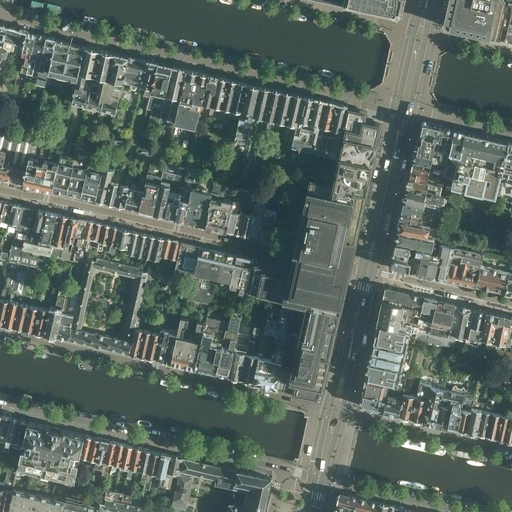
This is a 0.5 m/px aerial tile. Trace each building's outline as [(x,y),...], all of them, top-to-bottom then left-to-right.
[(402,12),(404,0),(343,0),(343,2),(382,11),(398,15),(402,12)] [(505,1),(503,0),(449,0),(444,22),(447,27),(499,38),(507,2),(505,1)] [(511,2),(507,2),(499,38),(502,38),(509,39),(509,40),(511,40),(511,2)] [(20,55),(26,31),(0,24),(0,44),(8,49),(6,56),(8,56),(10,49),(12,49),(13,43),(19,44),(17,54),(20,55)] [(27,73),(36,33),(26,31),(20,55),(26,56),(24,64),(23,63),(21,71),(27,73)] [(32,74),(36,59),(41,60),(46,36),(36,33),(27,73),(23,89),(33,92),(35,84),(37,75),(32,74)] [(44,72),(46,61),(51,62),(56,39),(46,36),(41,60),(37,75),(35,84),(45,86),(48,73),(44,72)] [(74,93),(85,45),(56,39),(51,62),(48,73),(45,86),(48,87),(52,74),(57,75),(57,78),(67,81),(68,78),(74,79),(71,93),(74,93)] [(86,109),(92,83),(85,82),(87,74),(93,75),(100,49),(85,45),(74,93),(72,102),(83,104),(82,109),(86,109)] [(101,108),(114,52),(100,49),(93,75),(100,77),(98,85),(92,83),(86,109),(89,110),(90,106),(101,108)] [(115,116),(121,90),(113,88),(115,81),(123,83),(123,80),(129,56),(114,52),(101,108),(113,111),(112,115),(115,116)] [(141,84),(147,60),(129,56),(123,80),(131,82),(130,85),(131,89),(134,89),(136,87),(137,83),(141,84)] [(395,58),(393,70),(401,71),(403,60),(395,58)] [(148,104),(158,62),(147,60),(141,84),(140,89),(144,90),(142,101),(146,102),(146,104),(148,104)] [(159,124),(166,95),(172,65),(158,62),(148,104),(147,110),(154,112),(152,122),(159,124)] [(174,124),(187,69),(172,65),(166,95),(173,97),(172,101),(171,101),(168,117),(172,118),(171,124),(174,124)] [(202,103),(209,73),(187,69),(174,124),(196,129),(202,103)] [(211,105),(218,76),(209,73),(202,103),(211,105)] [(221,108),(228,78),(218,76),(211,105),(208,119),(213,120),(216,107),(221,108)] [(224,136),(238,80),(228,78),(221,108),(225,109),(223,120),(225,120),(222,135),(224,136)] [(240,112),(247,82),(238,80),(224,136),(227,136),(230,122),(233,122),(236,111),(240,112)] [(240,112),(234,140),(236,140),(236,139),(247,141),(249,131),(259,85),(247,82),(240,112)] [(271,136),(281,90),(259,85),(249,131),(255,132),(259,116),(268,119),(265,134),(271,136)] [(285,123),(292,93),(281,90),(271,136),(277,137),(281,121),(285,123)] [(293,141),(303,95),(292,93),(285,123),(290,124),(287,139),(293,141)] [(313,152),(325,100),(303,95),(293,141),(291,146),(313,152)] [(329,133),(322,132),(324,125),(330,127),(336,102),(325,100),(313,152),(319,153),(317,164),(318,165),(322,166),(325,153),(329,133)] [(345,125),(350,106),(336,102),(330,127),(329,133),(325,153),(339,156),(340,152),(344,133),(345,125)] [(379,141),(383,122),(365,117),(367,110),(358,108),(350,106),(345,125),(344,133),(340,152),(339,156),(334,180),(311,175),(308,185),(295,248),(294,250),(293,255),(291,266),(254,258),(247,289),(246,291),(271,298),(284,300),(296,303),(297,303),(286,353),(284,353),(282,362),(277,386),(292,389),(292,392),(321,398),(324,386),(331,353),(337,327),(341,310),(342,303),(348,278),(350,268),(352,260),(357,236),(368,191),(375,160),(379,141)] [(24,130),(27,120),(17,118),(14,128),(24,130)] [(441,139),(443,127),(422,122),(419,134),(441,139)] [(495,196),(496,194),(508,142),(465,132),(464,132),(457,130),(454,129),(443,127),(441,139),(439,145),(439,148),(449,150),(447,159),(445,167),(444,173),(450,175),(447,185),(495,196)] [(26,168),(29,156),(32,144),(33,139),(33,137),(0,129),(0,178),(23,183),(26,168)] [(439,145),(441,139),(419,134),(417,143),(436,147),(437,144),(439,145)] [(511,142),(508,142),(496,194),(500,195),(505,172),(511,173),(511,175),(511,177),(511,142)] [(447,159),(449,150),(439,148),(436,147),(417,143),(415,152),(447,159)] [(66,193),(76,150),(71,149),(70,153),(66,152),(65,157),(60,156),(58,162),(52,190),(66,193)] [(81,196),(90,157),(91,152),(77,149),(76,150),(66,193),(81,196)] [(150,161),(151,156),(149,155),(147,153),(142,152),(140,153),(137,153),(136,158),(150,161)] [(445,167),(447,159),(415,152),(414,160),(445,167)] [(96,199),(103,166),(106,155),(96,153),(95,158),(90,157),(81,196),(96,199)] [(32,185),(38,161),(33,160),(34,157),(29,156),(26,168),(23,183),(32,185)] [(42,188),(48,163),(48,160),(44,159),(43,162),(38,161),(32,185),(42,188)] [(444,173),(445,167),(414,160),(411,170),(443,177),(444,173)] [(52,190),(58,162),(53,161),(53,164),(48,163),(42,188),(52,190)] [(105,202),(109,182),(112,168),(103,166),(96,199),(105,202)] [(187,167),(185,174),(195,176),(195,175),(197,169),(187,167)] [(441,186),(443,177),(411,170),(410,179),(441,186)] [(173,184),(175,175),(163,172),(161,181),(173,184)] [(183,186),(185,177),(175,175),(173,184),(182,186),(183,186)] [(184,220),(192,188),(195,178),(185,176),(185,177),(183,186),(182,186),(179,199),(174,218),(184,220)] [(139,210),(146,179),(139,177),(136,190),(132,208),(139,210)] [(153,213),(160,184),(161,182),(146,179),(139,210),(153,213)] [(439,194),(441,186),(410,179),(408,187),(426,191),(427,186),(436,189),(435,193),(439,194)] [(115,204),(120,185),(109,182),(105,202),(115,204)] [(125,206),(129,188),(129,187),(122,185),(122,183),(120,183),(120,185),(115,204),(125,206)] [(221,195),(223,185),(213,183),(211,192),(211,193),(218,194),(221,195)] [(164,215),(168,196),(171,187),(160,184),(153,213),(164,215)] [(425,195),(426,191),(408,187),(406,195),(442,203),(443,195),(439,194),(435,193),(432,192),(431,196),(425,195)] [(132,208),(136,190),(129,188),(125,206),(132,208)] [(204,225),(211,193),(211,192),(192,188),(184,220),(204,225)] [(233,231),(239,205),(241,198),(245,199),(247,191),(236,189),(234,197),(240,198),(239,202),(233,201),(226,230),(233,231)] [(256,201),(258,193),(247,191),(245,199),(252,200),(256,201)] [(226,230),(233,201),(222,198),(221,200),(217,199),(218,194),(211,193),(204,225),(226,230)] [(267,204),(268,196),(258,193),(256,201),(267,204)] [(442,203),(406,195),(404,203),(442,211),(444,203),(442,203)] [(174,218),(179,199),(168,196),(164,215),(174,218)] [(278,206),(279,198),(268,196),(267,204),(278,206)] [(248,235),(256,201),(252,200),(248,215),(245,215),(241,233),(248,235)] [(9,221),(13,203),(5,201),(1,220),(5,220),(3,230),(7,231),(9,221)] [(259,237),(267,204),(256,201),(248,235),(259,237)] [(17,223),(22,205),(13,203),(9,221),(17,223)] [(447,212),(442,211),(404,203),(402,211),(421,215),(423,210),(425,211),(425,213),(427,213),(427,216),(438,219),(445,220),(447,212)] [(270,240),(278,206),(267,204),(259,237),(270,240)] [(30,226),(34,207),(22,205),(17,223),(16,228),(26,230),(27,225),(30,226)] [(241,233),(245,215),(242,214),(243,206),(239,205),(233,231),(241,233)] [(38,244),(46,210),(38,208),(33,226),(37,227),(36,234),(34,233),(33,237),(31,236),(30,242),(38,244)] [(51,247),(58,213),(46,210),(38,244),(51,247)] [(427,216),(421,215),(402,211),(401,219),(436,227),(438,219),(427,216)] [(65,243),(71,216),(58,213),(51,247),(63,249),(65,243)] [(74,240),(75,235),(79,218),(71,216),(65,243),(69,244),(70,239),(74,240)] [(81,246),(87,220),(79,218),(75,235),(79,236),(77,243),(79,244),(79,245),(81,246)] [(439,227),(436,227),(401,219),(398,231),(429,238),(429,235),(436,237),(439,227)] [(91,239),(95,221),(87,220),(81,246),(83,246),(84,245),(86,245),(88,238),(91,239)] [(98,249),(103,223),(95,221),(91,239),(95,239),(93,247),(96,248),(95,249),(98,249)] [(108,242),(112,225),(103,223),(98,249),(96,257),(97,257),(104,259),(105,255),(100,253),(101,249),(102,249),(104,241),(108,242)] [(116,244),(120,227),(112,225),(108,242),(105,255),(104,259),(112,261),(116,244)] [(128,247),(132,230),(120,227),(116,244),(128,247)] [(51,247),(38,244),(30,242),(26,241),(29,231),(26,230),(16,228),(10,255),(8,261),(18,263),(28,266),(46,270),(48,260),(28,256),(29,254),(21,252),(22,249),(49,255),(51,247)] [(135,254),(140,232),(132,230),(128,247),(127,252),(135,254)] [(438,253),(441,240),(429,238),(398,231),(394,250),(392,257),(390,265),(392,268),(408,271),(416,273),(435,277),(440,253),(438,253)] [(143,255),(148,234),(140,232),(135,254),(143,255)] [(152,258),(156,236),(148,234),(143,255),(143,256),(152,258)] [(446,279),(456,237),(442,234),(441,240),(438,253),(440,253),(435,277),(446,279)] [(161,255),(165,238),(156,236),(152,258),(160,260),(161,255)] [(480,264),(485,242),(456,236),(456,237),(446,279),(465,284),(468,270),(469,266),(479,268),(480,264)] [(169,257),(173,240),(165,238),(161,255),(167,256),(166,260),(168,261),(169,257)] [(178,259),(181,241),(173,240),(169,257),(178,259)] [(247,289),(254,258),(237,254),(236,254),(237,254),(200,246),(181,241),(178,259),(174,275),(181,277),(189,279),(213,284),(246,291),(247,289)] [(73,261),(75,252),(71,251),(63,249),(61,258),(73,261)] [(0,259),(8,261),(10,255),(0,252),(0,259)] [(85,263),(87,258),(87,255),(80,253),(75,252),(73,261),(85,263)] [(143,294),(145,284),(146,279),(148,272),(138,270),(139,267),(112,261),(104,259),(97,257),(96,260),(87,258),(85,263),(74,316),(71,327),(81,329),(95,267),(137,277),(123,339),(132,341),(137,323),(137,319),(143,294)] [(0,322),(5,323),(18,263),(8,261),(1,292),(0,297),(0,322)] [(475,286),(504,292),(509,271),(511,264),(501,262),(501,265),(498,265),(494,266),(493,267),(480,264),(479,268),(478,273),(475,286)] [(14,326),(28,266),(18,263),(5,323),(14,326)] [(31,297),(36,274),(46,276),(47,270),(46,270),(28,266),(14,326),(24,328),(29,304),(31,297)] [(157,279),(159,272),(149,270),(148,272),(146,279),(149,280),(150,278),(157,279)] [(475,288),(475,286),(478,273),(468,270),(465,284),(472,285),(471,288),(475,288)] [(164,281),(165,273),(159,272),(157,279),(164,281)] [(171,283),(173,275),(165,273),(164,281),(171,283)] [(179,286),(180,280),(181,277),(174,275),(173,275),(171,283),(171,284),(179,286)] [(49,307),(55,282),(45,279),(41,297),(34,330),(44,332),(49,307)] [(209,304),(213,284),(189,279),(188,282),(185,298),(209,304)] [(185,298),(188,282),(180,280),(179,286),(177,296),(185,298)] [(421,308),(424,297),(385,287),(383,299),(421,308)] [(56,335),(65,297),(65,295),(58,293),(55,306),(57,308),(56,309),(49,307),(44,332),(52,334),(51,337),(56,338),(56,335)] [(34,330),(41,297),(37,296),(35,303),(37,305),(36,306),(31,305),(29,304),(24,328),(34,330)] [(68,338),(71,327),(74,316),(67,314),(70,298),(65,297),(56,335),(68,338)] [(448,333),(452,317),(441,314),(444,301),(424,297),(421,308),(383,299),(377,323),(417,332),(447,338),(448,333)] [(253,380),(277,386),(282,362),(284,353),(286,353),(297,303),(296,303),(295,305),(292,304),(291,309),(282,307),(284,300),(271,298),(264,330),(277,333),(276,337),(278,338),(274,354),(272,354),(271,358),(262,356),(263,352),(259,351),(258,356),(253,380)] [(452,317),(455,304),(444,301),(441,314),(452,317)] [(467,337),(474,308),(455,304),(452,317),(448,333),(467,337)] [(479,340),(480,337),(486,311),(474,308),(467,337),(479,340)] [(505,343),(511,316),(486,311),(480,337),(505,343)] [(195,367),(216,372),(228,375),(228,374),(238,332),(242,314),(232,312),(228,327),(226,326),(228,321),(206,317),(205,322),(195,367)] [(183,364),(188,338),(181,336),(183,335),(185,326),(187,325),(189,318),(181,316),(178,329),(171,361),(183,364)] [(195,367),(205,322),(197,320),(196,328),(197,330),(195,338),(189,336),(188,338),(183,364),(195,367)] [(252,354),(254,343),(259,344),(264,323),(253,320),(250,335),(247,349),(246,352),(240,377),(240,380),(244,381),(245,378),(253,380),(258,356),(252,354)] [(138,354),(144,329),(138,328),(139,324),(137,323),(132,341),(130,352),(129,354),(133,355),(133,353),(138,354)] [(146,358),(153,327),(154,323),(152,323),(151,326),(150,326),(149,331),(144,329),(138,354),(144,355),(143,357),(146,358)] [(154,358),(160,333),(154,332),(155,327),(154,327),(155,323),(154,323),(153,327),(146,358),(149,359),(149,356),(154,358)] [(404,387),(407,377),(417,332),(377,323),(375,332),(371,351),(369,360),(366,371),(365,372),(364,375),(365,376),(365,377),(365,378),(393,384),(404,387)] [(163,359),(168,337),(164,336),(166,327),(161,326),(160,333),(154,358),(163,359)] [(90,343),(93,332),(81,329),(71,327),(68,338),(70,338),(78,340),(78,343),(81,343),(82,341),(90,343)] [(171,361),(178,329),(170,328),(168,337),(163,359),(171,361)] [(108,347),(111,336),(103,334),(93,332),(90,343),(100,346),(108,347)] [(240,377),(246,352),(238,351),(239,347),(241,347),(241,346),(245,347),(244,348),(247,349),(250,335),(238,332),(228,374),(240,377)] [(132,341),(123,339),(111,336),(108,347),(117,349),(116,351),(120,352),(120,350),(130,352),(132,341)] [(504,358),(505,351),(496,349),(495,352),(494,356),(504,358)] [(423,419),(430,385),(431,383),(420,380),(417,392),(418,393),(422,394),(421,397),(409,394),(410,392),(411,391),(414,379),(407,377),(404,387),(401,402),(398,414),(423,419)] [(383,393),(384,388),(392,389),(393,384),(365,378),(361,393),(390,400),(391,395),(383,393)] [(443,388),(430,385),(423,419),(435,422),(443,388)] [(465,394),(466,389),(465,389),(465,388),(465,387),(464,387),(463,387),(462,387),(462,388),(457,387),(457,386),(456,385),(455,385),(454,386),(453,386),(452,390),(443,388),(435,422),(443,424),(442,426),(446,427),(452,402),(457,403),(462,404),(465,394)] [(482,410),(483,404),(479,403),(481,391),(479,391),(480,387),(477,386),(474,396),(467,430),(477,432),(482,410)] [(398,416),(398,414),(401,402),(390,400),(361,393),(359,403),(361,406),(371,408),(371,407),(373,408),(374,408),(383,410),(383,411),(396,413),(395,416),(398,416)] [(466,432),(467,430),(474,396),(465,394),(462,404),(461,410),(457,427),(463,429),(463,431),(466,432)] [(486,434),(494,401),(488,399),(486,411),(482,410),(477,432),(486,434)] [(496,436),(501,414),(497,413),(500,402),(494,401),(486,434),(496,436)] [(457,427),(461,410),(456,409),(457,403),(452,402),(447,425),(457,427)] [(505,438),(510,416),(511,405),(511,404),(508,404),(506,415),(501,414),(496,436),(505,438)] [(5,443),(11,417),(3,415),(0,427),(0,428),(1,429),(4,430),(3,431),(1,438),(4,439),(3,443),(5,443)] [(14,441),(19,419),(11,417),(5,443),(4,449),(9,450),(10,444),(11,440),(14,441)] [(20,455),(28,421),(27,420),(19,419),(14,441),(14,442),(18,443),(16,454),(20,455)] [(80,455),(85,434),(68,430),(45,424),(44,425),(28,421),(20,455),(17,468),(74,481),(80,455)] [(96,459),(101,438),(85,434),(80,455),(83,456),(82,463),(84,464),(83,470),(85,471),(89,472),(93,459),(96,460),(96,459)] [(101,477),(109,440),(101,438),(96,459),(100,460),(98,468),(94,467),(93,475),(94,475),(93,478),(99,479),(100,476),(101,477)] [(447,453),(448,447),(412,439),(411,445),(447,453)] [(113,462),(117,441),(109,440),(101,477),(108,478),(109,473),(107,473),(110,461),(113,462)] [(121,464),(126,443),(117,441),(113,462),(111,470),(116,471),(118,463),(121,464)] [(128,470),(134,445),(126,443),(121,464),(120,468),(128,470)] [(138,468),(143,447),(137,446),(137,444),(134,443),(134,445),(128,470),(127,476),(131,477),(134,467),(138,468)] [(144,488),(152,450),(153,447),(150,447),(149,449),(143,447),(138,468),(143,469),(139,489),(143,490),(144,488)] [(156,472),(161,452),(152,450),(144,488),(149,489),(151,481),(150,479),(152,474),(156,475),(156,472)] [(163,486),(171,454),(161,452),(156,472),(162,473),(159,485),(163,486)] [(179,473),(183,457),(178,456),(178,453),(173,452),(173,454),(171,454),(163,486),(163,487),(170,488),(173,475),(171,475),(172,471),(179,473)] [(262,511),(263,511),(262,511),(263,511),(265,504),(264,504),(265,501),(266,498),(266,495),(267,496),(267,493),(266,493),(267,490),(268,490),(268,487),(269,485),(269,484),(269,482),(270,482),(270,479),(271,477),(269,477),(183,457),(179,473),(170,511),(262,511)] [(511,462),(500,460),(499,460),(499,461),(498,462),(497,463),(497,464),(497,465),(497,466),(498,467),(498,468),(511,470),(511,462)] [(0,508),(7,510),(12,487),(14,480),(6,479),(4,483),(0,502),(0,508)] [(16,511),(61,511),(65,500),(12,487),(7,510),(16,511)] [(113,499),(114,493),(115,491),(107,489),(105,497),(113,499)] [(355,507),(357,496),(339,492),(337,503),(355,507)] [(121,501),(123,495),(114,493),(113,499),(121,501)] [(130,503),(132,497),(132,496),(123,494),(123,495),(121,501),(130,503)] [(93,511),(96,501),(66,495),(65,500),(61,511),(93,511)] [(363,511),(364,511),(368,499),(357,496),(355,507),(354,510),(363,511)] [(140,505),(141,499),(132,497),(130,503),(140,505)] [(96,500),(96,501),(93,511),(102,511),(104,508),(122,511),(161,511),(162,511),(105,498),(105,502),(96,500)] [(375,511),(378,501),(368,499),(364,511),(375,511)] [(158,509),(159,503),(150,501),(148,507),(158,509)] [(386,511),(389,504),(378,501),(375,511),(386,511)] [(353,511),(354,510),(355,507),(337,503),(334,511),(353,511)]
